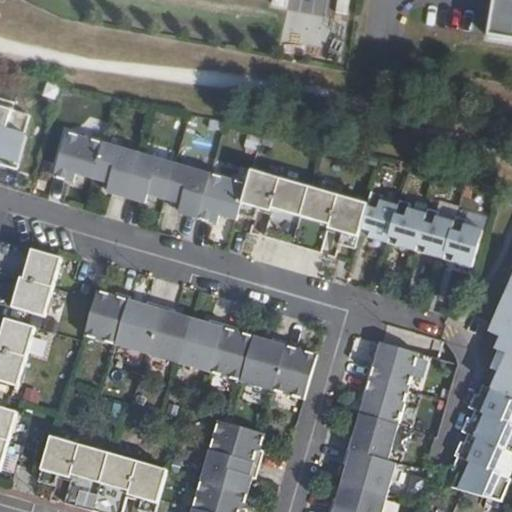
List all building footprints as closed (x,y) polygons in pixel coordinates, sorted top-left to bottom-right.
[(511,0),(493,0),(488,38),(511,41),(511,0)] [(414,76),(412,87),(427,90),(429,78),(414,76)] [(0,157),(20,164),(28,137),(25,136),(31,116),(13,111),(16,103),(0,98),(0,157)] [(340,244),(356,249),(360,236),(362,229),(369,204),(253,170),(249,184),(68,131),(55,177),(71,181),(73,173),(78,174),(111,184),(115,185),(113,193),(143,201),(145,193),(183,204),(187,206),(185,214),(214,222),(216,214),(238,220),(240,215),(256,220),(259,211),(260,211),(261,208),(265,209),(265,207),(274,210),(272,215),(266,237),(322,253),(330,226),(339,228),(338,230),(342,232),(341,234),(343,235),(340,244)] [(0,157),(0,165),(18,171),(20,164),(0,157)] [(454,263),(474,268),(484,231),(466,226),(468,220),(457,217),(455,223),(438,218),(440,212),(429,209),(427,214),(410,209),(412,204),(401,201),(399,207),(382,202),(384,196),(373,193),(371,198),(369,204),(362,229),(372,232),(370,238),(390,244),(391,238),(400,240),(398,246),(417,252),(419,246),(428,248),(427,254),(446,260),(447,254),(456,257),(454,263)] [(360,236),(370,238),(372,232),(362,229),(360,236)] [(390,244),(398,246),(400,240),(391,238),(390,244)] [(64,259),(0,241),(0,273),(15,278),(26,281),(23,290),(17,288),(16,291),(11,289),(4,287),(0,301),(0,304),(46,318),(64,259)] [(417,252),(427,254),(428,248),(419,246),(417,252)] [(446,260),(454,263),(456,257),(447,254),(446,260)] [(15,278),(11,289),(16,291),(17,288),(23,290),(26,281),(15,278)] [(459,473),(453,488),(503,503),(511,482),(511,479),(510,479),(511,474),(511,285),(491,333),(503,338),(497,350),(509,355),(493,390),(484,386),(480,396),(476,395),(470,408),(476,411),(472,420),(469,418),(463,432),(469,435),(466,445),(462,443),(456,456),(459,458),(453,471),(459,473)] [(306,400),(318,357),(300,352),(302,346),(274,338),(273,342),(273,343),(238,333),(239,332),(240,328),(211,320),(210,324),(210,325),(175,315),(176,314),(177,310),(149,302),(148,306),(147,307),(130,302),(131,301),(132,297),(118,293),(117,297),(116,298),(99,293),(86,337),(306,400)] [(175,315),(210,325),(210,324),(176,314),(175,315)] [(0,381),(19,387),(36,328),(0,317),(0,381)] [(238,333),(273,343),(273,342),(239,332),(238,333)] [(383,511),(397,464),(389,462),(420,354),(382,343),(376,366),(373,365),(365,393),(368,393),(355,436),(353,436),(344,464),(347,465),(350,466),(340,500),(337,499),(334,498),(330,511),(383,511)] [(0,470),(1,471),(18,413),(0,407),(0,470)] [(219,422),(193,511),(247,511),(248,510),(245,509),(242,508),(251,478),(253,479),(257,480),(265,451),(262,450),(259,450),(263,435),(219,422)] [(157,511),(169,471),(52,437),(39,481),(56,486),(58,478),(60,474),(65,475),(65,473),(73,475),(72,481),(66,503),(96,511),(124,511),(129,497),(130,492),(139,494),(138,496),(143,498),(140,510),(146,511),(157,511)] [(337,499),(340,500),(350,466),(347,465),(337,499)] [(58,478),(72,481),(73,475),(65,473),(65,475),(60,474),(58,478)] [(253,479),(251,478),(242,508),(245,509),(253,479)] [(139,494),(130,492),(129,497),(142,501),(143,498),(138,496),(139,494)]
